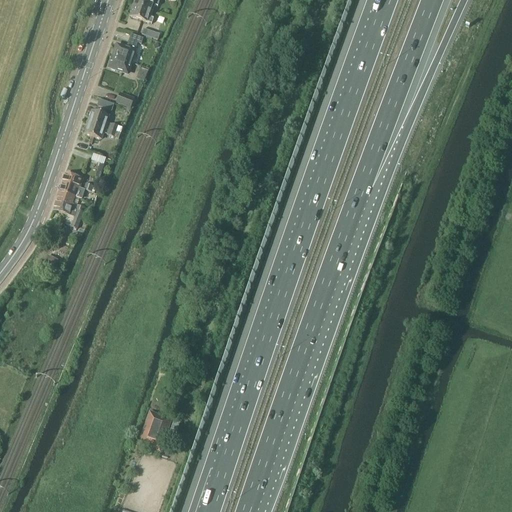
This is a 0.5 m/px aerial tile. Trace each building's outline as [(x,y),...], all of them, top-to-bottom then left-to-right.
[(134,0),(132,6),(152,13),(154,7),(157,8),(159,3),(151,0),(134,0)] [(130,14),(132,15),(130,18),(151,26),(153,20),(150,19),(152,13),(132,6),(130,14)] [(160,36),(143,30),(141,36),(157,42),(160,36)] [(126,50),(116,46),(112,58),(132,65),(137,52),(135,51),(137,45),(141,46),(143,40),(131,36),(126,50)] [(108,70),(128,76),(132,65),(112,58),(108,70)] [(134,99),(119,94),(116,105),(130,110),(134,99)] [(109,118),(92,112),(88,124),(120,135),(122,129),(111,125),(107,124),(109,118)] [(120,135),(88,124),(84,136),(101,142),(104,135),(107,136),(107,137),(118,140),(120,135)] [(83,181),(65,175),(62,184),(80,190),(83,181)] [(59,194),(75,199),(79,200),(82,190),(80,190),(62,184),(59,194)] [(85,185),(83,191),(94,194),(95,190),(93,189),(93,187),(85,185)] [(56,203),(76,209),(75,212),(83,214),(84,214),(83,214),(85,209),(76,207),(79,200),(75,199),(59,194),(56,203)] [(66,221),(64,226),(77,231),(83,214),(75,212),(76,209),(56,203),(53,212),(67,216),(65,221),(66,221)] [(53,272),(58,261),(48,256),(43,268),(53,272)] [(172,421),(149,412),(137,446),(161,454),(172,421)]
